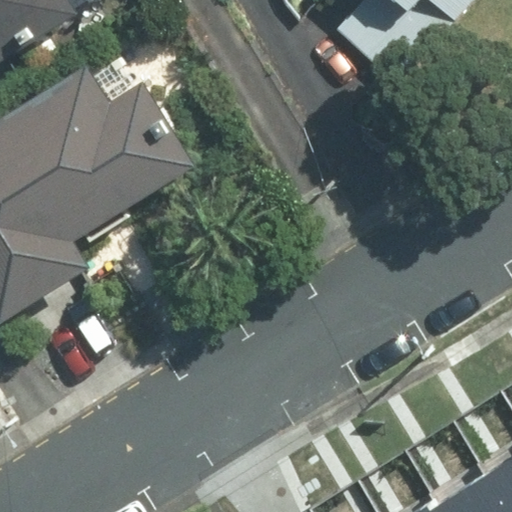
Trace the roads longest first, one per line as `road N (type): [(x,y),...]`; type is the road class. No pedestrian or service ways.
road 1 (residential): [(511,210),(210,396)]
road 2 (residential): [(210,396),(24,511)]
road 3 (residential): [(210,396),(281,511)]
